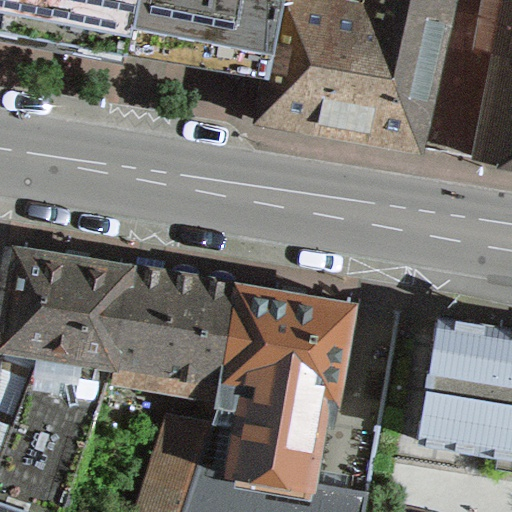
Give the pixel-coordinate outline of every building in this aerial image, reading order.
[(137,0),(0,0),(0,28),(128,53),(130,40),(137,0)] [(137,0),(130,40),(270,67),(283,0),(137,0)] [(283,0),(270,67),(259,115),(422,148),(453,0),(283,0)] [(496,50),(478,157),(511,162),(511,52),(508,52),(496,50)] [(129,267),(6,246),(0,282),(0,357),(111,378),(129,267)] [(239,285),(129,267),(111,378),(205,392),(221,395),(239,285)] [(212,427),(235,430),(229,469),(297,480),(307,418),(336,423),(355,303),(239,285),(221,395),(213,423),(212,427)] [(511,329),(439,317),(418,439),(511,454),(511,329)] [(0,504),(22,511),(65,511),(111,378),(0,357),(0,504)] [(221,395),(205,392),(202,421),(213,423),(221,395)] [(202,421),(172,416),(147,492),(140,490),(132,511),(183,511),(212,427),(213,423),(202,421)] [(297,480),(229,469),(235,430),(212,427),(183,511),(364,511),(367,493),(297,480)]
